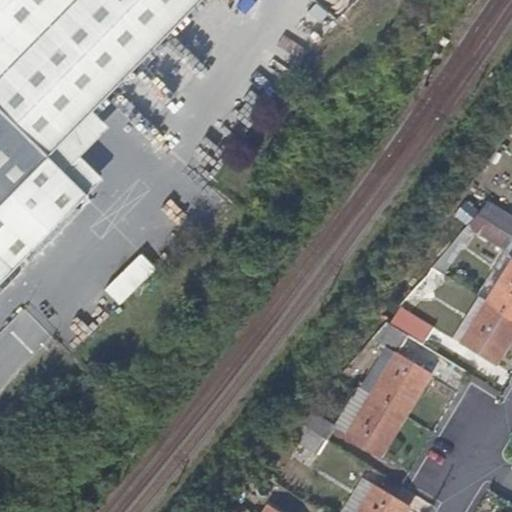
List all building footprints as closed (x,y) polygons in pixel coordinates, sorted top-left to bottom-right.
[(44,160),(200,0),(0,0),(0,281),(82,197),(44,160)] [(511,216),(488,201),(477,213),(511,235),(511,216)] [(165,210),(154,219),(169,235),(179,226),(165,210)] [(511,241),(511,235),(477,213),(467,225),(506,251),(511,241)] [(105,287),(120,304),(158,268),(143,252),(105,287)] [(511,316),(511,259),(485,299),(511,316)] [(439,292),(450,278),(431,266),(400,303),(412,312),(431,287),(439,292)] [(458,343),(485,299),(476,294),(450,338),(458,343)] [(493,365),(511,334),(511,316),(485,299),(458,343),(493,365)] [(412,312),(400,303),(389,323),(407,334),(423,345),(432,325),(412,312)] [(389,323),(388,322),(385,320),(371,337),(384,345),(396,352),(407,334),(389,323)] [(371,395),(396,352),(384,345),(358,386),(371,395)] [(405,416),(430,376),(430,373),(396,352),(371,395),(405,416)] [(345,433),(371,395),(358,386),(334,425),(345,433)] [(378,459),(405,416),(371,395),(345,433),(343,437),(378,459)] [(334,425),(310,410),(302,423),(327,439),(334,425)] [(318,453),(327,439),(302,423),(293,438),(318,453)] [(357,511),(375,484),(363,476),(339,511),(357,511)] [(403,511),(408,505),(375,484),(357,511),(403,511)]
